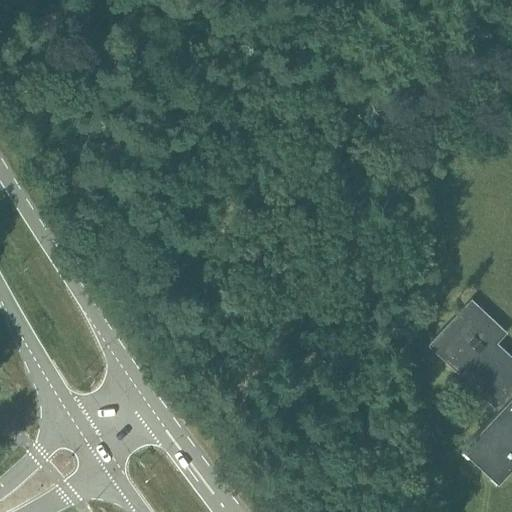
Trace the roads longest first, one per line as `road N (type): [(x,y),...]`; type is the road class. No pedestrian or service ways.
road 1 (primary): [(157,406),(0,160)]
road 2 (primary): [(0,312),(76,428)]
road 3 (primary): [(234,511),(157,406)]
